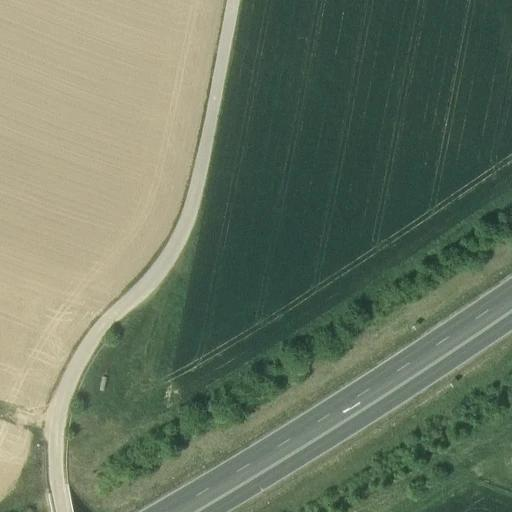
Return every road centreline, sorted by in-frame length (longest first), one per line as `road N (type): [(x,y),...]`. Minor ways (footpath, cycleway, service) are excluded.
road 1 (track): [(63,511),(58,424),(71,375),(103,324),(161,269),(192,209),(233,0)]
road 2 (trunk): [(185,511),(511,305)]
